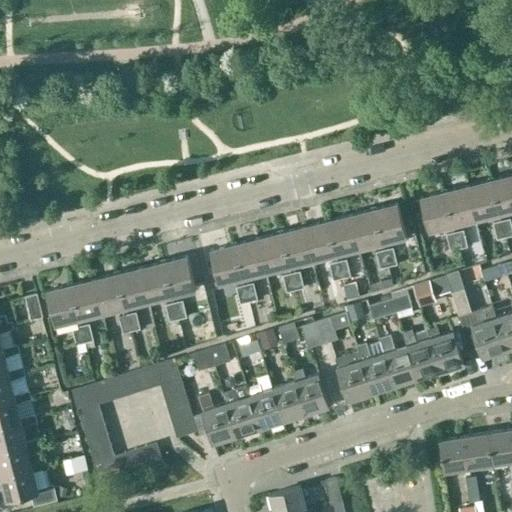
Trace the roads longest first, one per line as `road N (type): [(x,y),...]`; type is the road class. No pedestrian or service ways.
road 1 (residential): [(0,256),(511,131)]
road 2 (residential): [(237,511),(232,469),(511,388)]
